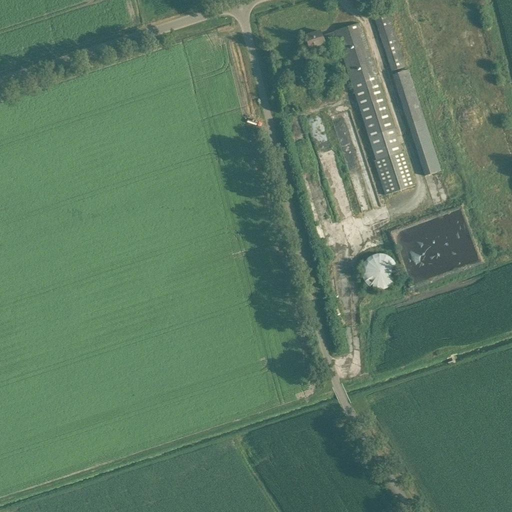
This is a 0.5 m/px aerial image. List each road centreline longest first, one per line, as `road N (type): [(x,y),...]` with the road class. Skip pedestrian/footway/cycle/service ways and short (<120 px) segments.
road 1 (unclassified): [(411,511),(326,363),(240,4)]
road 2 (unclassified): [(0,83),(240,4)]
